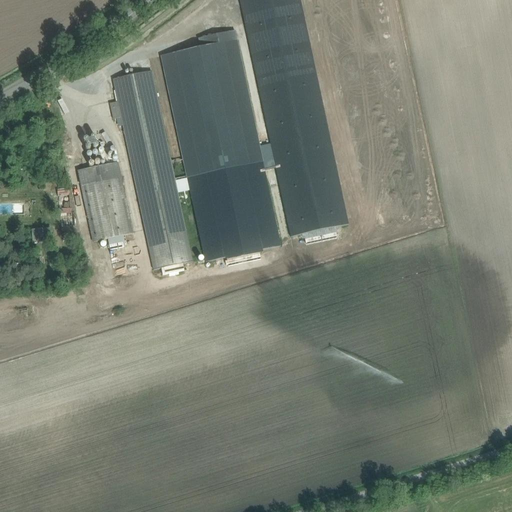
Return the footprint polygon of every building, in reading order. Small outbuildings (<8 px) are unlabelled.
[(300,0),(239,0),(291,238),(348,225),(300,0)] [(201,48),(161,56),(163,66),(187,178),(204,261),(205,262),(280,246),(262,163),(263,162),(237,41),(235,31),(232,32),(199,39),(201,48)] [(122,118),(154,271),(161,269),(163,275),(184,271),(183,264),(193,262),(175,181),(158,98),(152,71),(113,80),(119,107),(111,108),(114,120),(122,118)] [(118,163),(79,171),(81,181),(94,243),(107,240),(109,248),(124,244),(123,236),(133,234),(120,173),(118,163)] [(51,228),(32,228),(32,242),(51,241),(51,228)] [(123,274),(110,280),(112,285),(126,279),(123,274)] [(126,303),(121,290),(97,297),(101,311),(126,303)] [(20,309),(0,312),(0,321),(22,317),(20,309)]
